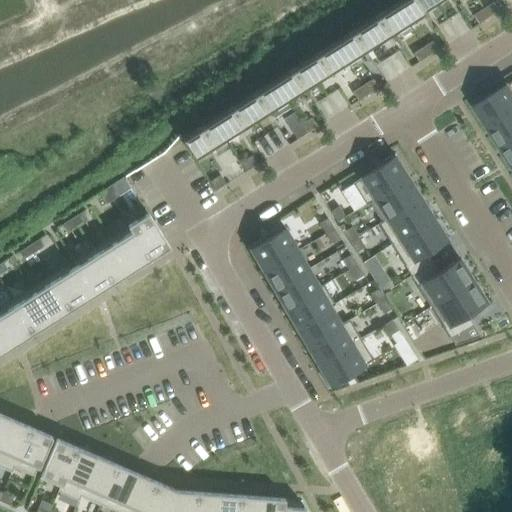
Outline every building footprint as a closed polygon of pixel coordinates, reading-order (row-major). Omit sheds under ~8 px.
[(436,0),(401,0),(396,3),(408,22),(439,3),(436,0)] [(494,2),(484,8),(490,16),(500,10),(494,2)] [(396,3),(366,23),(378,42),(408,22),(396,3)] [(484,8),(474,15),(480,23),(490,16),(484,8)] [(366,23),(335,42),(347,61),(378,42),(366,23)] [(434,40),(424,46),(429,55),(439,48),(434,40)] [(335,42),(305,61),(317,80),(347,61),(335,42)] [(424,46),(413,53),(419,61),(429,55),(424,46)] [(305,61),(275,80),(287,99),(317,80),(305,61)] [(373,79),(363,85),(368,93),(378,87),(373,79)] [(275,80),(244,100),(256,119),(287,99),(275,80)] [(477,103),(475,105),(488,126),(511,110),(511,80),(486,98),(485,96),(476,101),(477,103)] [(363,85),(353,91),(358,100),(368,93),(363,85)] [(244,100),(214,119),(226,138),(256,119),(244,100)] [(511,110),(488,126),(499,144),(511,136),(511,110)] [(312,117),(302,123),(307,132),(317,125),(312,117)] [(214,119),(183,139),(195,158),(226,138),(214,119)] [(302,123),(292,130),(297,138),(307,132),(302,123)] [(511,136),(499,144),(511,162),(511,161),(511,136)] [(252,155),(242,162),(247,170),(257,163),(252,155)] [(384,162),(353,182),(367,204),(371,201),(370,200),(408,176),(395,155),(393,157),(392,155),(383,161),(384,162)] [(221,175),(211,181),(216,189),(226,183),(221,175)] [(408,176),(370,200),(371,201),(382,220),(383,221),(421,196),(408,176)] [(113,184),(106,189),(113,199),(120,195),(113,184)] [(106,189),(99,193),(106,204),(113,199),(106,189)] [(382,220),(378,222),(392,244),(434,217),(421,196),(383,221),(382,220)] [(339,205),(331,211),(337,221),(346,215),(339,205)] [(83,210),(73,217),(78,224),(88,218),(83,210)] [(149,212),(128,224),(129,226),(132,230),(149,257),(150,258),(170,246),(149,212)] [(73,217),(63,223),(67,231),(78,224),(73,217)] [(328,217),(320,223),(326,233),(335,228),(328,217)] [(434,217),(392,244),(402,260),(412,275),(434,261),(427,251),(447,238),(434,217)] [(129,226),(111,237),(114,241),(131,268),(132,269),(150,258),(149,257),(132,230),(129,226)] [(352,226),(344,231),(350,241),(359,236),(352,226)] [(253,246),(251,248),(263,269),(298,249),(286,227),(262,241),(261,239),(252,245),(253,246)] [(335,228),(326,233),(332,243),(341,238),(335,228)] [(359,236),(350,241),(357,251),(365,246),(359,236)] [(111,237),(93,249),(96,253),(113,280),(114,281),(132,269),(131,268),(114,241),(111,237)] [(40,238),(30,244),(34,252),(45,245),(40,238)] [(30,244),(19,251),(24,258),(34,252),(30,244)] [(93,249),(74,261),(76,265),(74,266),(92,295),(114,281),(113,280),(96,253),(93,249)] [(298,249),(263,269),(274,288),(309,268),(298,249)] [(351,254),(343,259),(349,270),(358,265),(351,254)] [(434,261),(412,275),(431,306),(474,279),(460,258),(440,271),(434,261)] [(3,261),(0,262),(0,273),(8,268),(3,261)] [(69,264),(50,276),(52,280),(70,307),(70,308),(92,295),(74,266),(71,268),(69,264)] [(358,265),(349,270),(356,279),(364,274),(358,265)] [(309,268),(274,288),(285,307),(320,287),(320,285),(309,268)] [(387,275),(377,282),(383,292),(393,286),(387,275)] [(50,276),(31,287),(34,292),(51,319),(52,320),(70,308),(70,307),(52,280),(50,276)] [(474,279),(431,306),(455,344),(480,335),(473,324),(466,313),(487,300),(474,279)] [(320,287),(285,307),(296,325),(331,305),(331,306),(336,303),(324,283),(320,285),(320,287)] [(31,287),(13,299),(16,303),(33,331),(34,332),(52,320),(51,319),(34,292),(31,287)] [(379,287),(371,293),(377,303),(386,298),(379,287)] [(386,298),(377,303),(384,313),(392,308),(386,298)] [(8,302),(0,307),(0,318),(15,342),(16,343),(34,332),(33,331),(16,303),(13,299),(8,302)] [(331,305),(296,325),(307,344),(342,324),(341,323),(331,306),(331,305)] [(0,352),(16,343),(15,342),(0,318),(0,352)] [(342,324),(307,344),(318,363),(361,337),(350,318),(341,323),(342,324)] [(393,319),(384,324),(391,335),(399,329),(393,319)] [(361,337),(318,363),(330,384),(333,383),(334,384),(343,379),(342,377),(374,359),(361,337)] [(0,443),(11,418),(11,417),(0,412),(0,443)] [(0,443),(0,464),(12,470),(14,466),(18,457),(31,427),(31,426),(11,417),(11,418),(0,443)] [(18,457),(14,466),(35,475),(38,466),(39,466),(52,435),(31,426),(31,427),(18,457)] [(41,474),(40,477),(55,484),(60,486),(61,483),(63,483),(65,477),(78,448),(79,446),(57,437),(41,474)] [(60,486),(58,490),(60,491),(79,499),(81,495),(85,486),(98,456),(98,455),(79,446),(78,448),(65,477),(63,483),(61,483),(60,486)] [(85,486),(81,495),(100,503),(104,494),(117,464),(117,463),(98,455),(98,456),(85,486)] [(104,494),(100,503),(120,511),(123,503),(136,473),(137,472),(117,463),(117,464),(104,494)] [(120,511),(119,511),(143,511),(144,511),(157,482),(158,481),(137,472),(136,473),(123,503),(120,511)] [(144,511),(143,511),(171,511),(177,490),(177,489),(158,481),(157,482),(144,511)] [(171,511),(197,511),(199,492),(199,491),(177,489),(177,490),(171,511)] [(3,491),(0,497),(0,499),(10,504),(14,496),(3,491)] [(197,511),(218,511),(220,493),(220,492),(199,491),(199,492),(197,511)] [(218,511),(240,511),(242,495),(242,494),(220,492),(220,493),(218,511)] [(240,511),(260,511),(262,497),(262,495),(242,494),(242,495),(240,511)] [(282,511),(284,498),(284,497),(262,495),(262,497),(260,511),(282,511)] [(308,511),(306,507),(304,507),(299,499),(285,498),(284,498),(282,511),(308,511)] [(36,511),(49,511),(50,511),(53,504),(42,500),(39,507),(36,511)]
